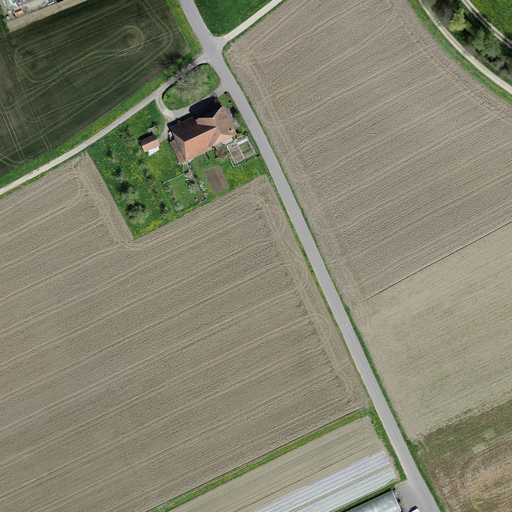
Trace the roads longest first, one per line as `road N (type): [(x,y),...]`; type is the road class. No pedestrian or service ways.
road 1 (residential): [(186,0),(432,511)]
road 2 (track): [(0,194),(118,126),(281,0)]
road 3 (track): [(419,0),(450,41),(511,92)]
